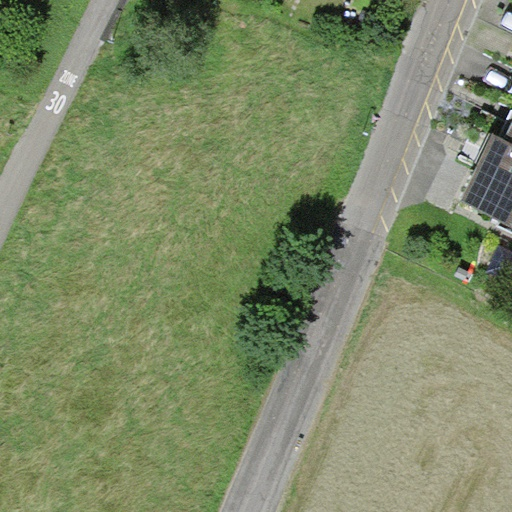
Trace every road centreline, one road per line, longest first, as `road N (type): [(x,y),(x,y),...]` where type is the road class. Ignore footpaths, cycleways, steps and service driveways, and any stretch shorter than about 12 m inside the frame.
road 1 (residential): [(449,0),(252,511)]
road 2 (residential): [(118,0),(0,213)]
